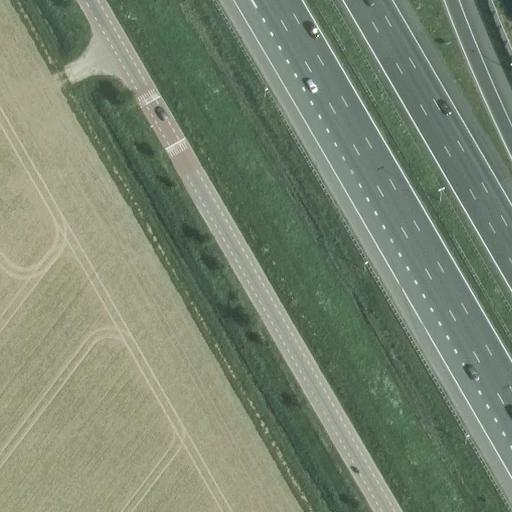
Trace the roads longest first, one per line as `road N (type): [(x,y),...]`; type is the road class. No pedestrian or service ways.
road 1 (secondary): [(388,511),(91,0)]
road 2 (motorway): [(271,0),(511,422)]
road 3 (motorway): [(511,244),(373,0)]
road 4 (motorway): [(511,144),(449,0)]
